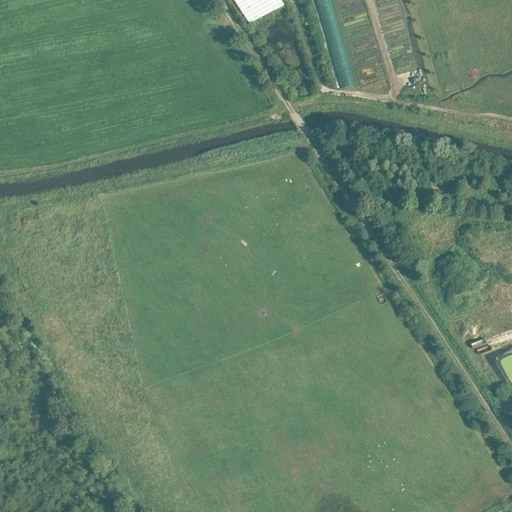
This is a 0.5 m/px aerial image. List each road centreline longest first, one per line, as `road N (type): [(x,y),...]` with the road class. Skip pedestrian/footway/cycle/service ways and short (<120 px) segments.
road 1 (track): [(511,447),(293,112)]
road 2 (track): [(293,112),(219,0)]
